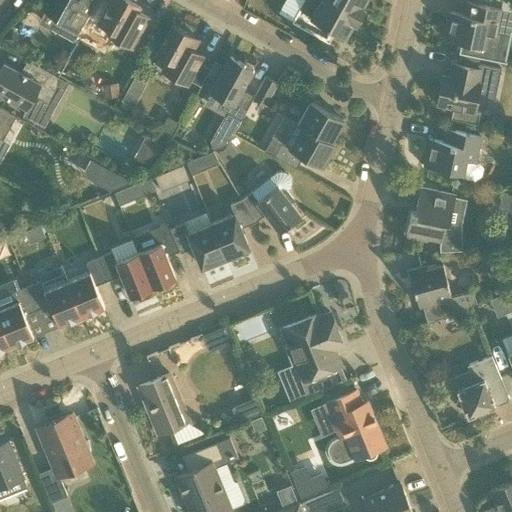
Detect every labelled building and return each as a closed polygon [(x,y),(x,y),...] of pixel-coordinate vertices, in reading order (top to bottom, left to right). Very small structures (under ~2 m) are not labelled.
[(57,17),(51,29),(75,42),(89,16),(77,9),(81,0),(51,0),(46,10),(57,17)] [(105,42),(109,35),(133,48),(150,18),(138,11),(141,7),(128,0),(111,0),(99,23),(94,21),(88,33),(105,42)] [(331,30),(334,32),(346,38),(353,24),(357,26),(362,17),(330,0),(304,0),(293,22),(329,42),(330,41),(326,39),(331,30)] [(366,0),(330,0),(362,17),(367,9),(363,7),(366,0)] [(502,9),(476,3),(473,16),(450,11),(445,36),(444,36),(443,39),(461,43),(459,53),(507,63),(507,62),(500,60),(506,35),(497,33),(502,9)] [(188,85),(203,57),(189,47),(195,36),(173,25),(157,53),(169,60),(163,71),(188,85)] [(253,98),(254,97),(242,90),(253,69),(231,57),(211,92),(204,105),(239,124),(253,98)] [(21,72),(4,63),(0,69),(0,92),(28,109),(35,95),(49,102),(62,78),(28,59),(21,72)] [(480,66),(479,68),(453,63),(448,84),(441,82),(440,83),(442,84),(437,104),(436,112),(438,113),(439,105),(453,108),(451,118),(479,124),(480,123),(478,122),(480,113),(475,112),(478,97),(495,101),(502,69),(479,64),(478,65),(480,66)] [(278,83),(277,82),(266,76),(254,97),(253,98),(266,105),(278,83)] [(119,82),(103,84),(104,98),(121,96),(119,82)] [(344,119),(313,102),(311,101),(299,123),(332,141),(344,119)] [(0,137),(4,139),(16,116),(0,107),(0,137)] [(160,129),(171,134),(178,121),(167,116),(160,129)] [(336,143),(332,141),(299,123),(286,145),(272,137),(265,150),(297,168),(304,156),(323,166),(336,143)] [(453,143),(430,138),(425,163),(424,163),(423,166),(464,174),(467,160),(476,162),(482,136),(455,130),(453,143)] [(145,136),(141,144),(158,154),(163,146),(145,136)] [(238,152),(231,143),(218,153),(225,162),(238,152)] [(206,164),(212,166),(218,163),(214,151),(202,155),(206,164)] [(162,191),(176,185),(175,184),(170,171),(157,176),(162,191)] [(301,215),(291,202),(294,199),(287,190),(291,187),(292,183),(291,178),(289,174),(286,172),(281,171),(277,172),(242,199),(255,222),(267,213),(280,231),(301,215)] [(461,225),(450,223),(456,194),(421,187),(416,211),(412,211),(407,235),(428,239),(428,237),(441,239),(440,245),(440,250),(462,249),(461,225)] [(511,194),(502,193),(499,209),(511,211),(511,194)] [(242,228),(255,222),(242,199),(230,204),(234,213),(212,223),(226,258),(250,248),(242,228)] [(226,258),(212,223),(189,232),(185,222),(171,228),(180,251),(181,253),(194,247),(202,267),(226,258)] [(180,251),(171,228),(157,233),(161,242),(139,251),(153,287),(176,278),(167,256),(180,251)] [(131,297),(153,287),(139,251),(116,260),(113,251),(99,257),(109,280),(122,275),(131,297)] [(96,285),(109,280),(99,257),(86,262),(90,271),(68,280),(82,316),(105,307),(96,285)] [(51,304),(60,326),(82,316),(68,280),(62,265),(38,275),(41,281),(28,286),(38,309),(51,304)] [(474,291),(450,298),(448,286),(444,267),(427,270),(426,266),(409,270),(415,293),(418,292),(422,306),(423,306),(428,323),(477,303),(474,291)] [(25,314),(38,309),(28,286),(15,291),(19,300),(0,308),(0,317),(11,346),(34,336),(25,314)] [(326,387),(319,373),(341,364),(335,349),(344,345),(330,312),(321,316),(320,312),(283,327),(304,379),(305,379),(311,393),(326,387)] [(0,350),(11,346),(0,317),(0,350)] [(207,350),(234,341),(229,327),(202,336),(207,350)] [(475,383),(457,390),(460,396),(456,404),(465,408),(468,415),(470,416),(477,414),(484,417),(487,409),(494,407),(495,404),(497,403),(491,388),(504,383),(492,355),(469,364),(468,367),(475,383)] [(152,408),(150,409),(159,432),(189,420),(170,374),(140,386),(145,397),(147,396),(152,408)] [(377,449),(376,448),(385,445),(371,409),(365,412),(356,390),(327,402),(341,436),(337,438),(333,440),(331,443),(329,446),(329,450),(332,457),(335,460),(338,461),(342,461),(346,460),(364,453),(364,454),(365,455),(366,456),(368,457),(369,458),(371,458),(372,457),(373,457),(374,456),(375,455),(376,454),(377,452),(377,451),(377,449)] [(238,421),(262,411),(256,398),(232,408),(238,421)] [(70,415),(37,428),(53,467),(40,473),(51,502),(68,495),(59,475),(93,461),(91,454),(89,440),(85,441),(82,433),(78,435),(70,415)] [(251,420),(256,432),(267,428),(262,416),(251,420)] [(231,507),(215,468),(239,458),(230,437),(183,456),(189,471),(177,476),(191,511),(221,511),(231,508),(231,507)] [(21,489),(17,479),(24,477),(9,440),(0,443),(0,491),(2,497),(21,489)] [(499,511),(511,511),(511,481),(490,490),(496,505),(499,511)] [(364,498),(369,511),(412,511),(401,483),(364,498)] [(317,495),(324,511),(348,501),(341,485),(317,495)] [(74,511),(68,495),(51,502),(55,511),(74,511)] [(304,511),(300,502),(275,511),(304,511)]
